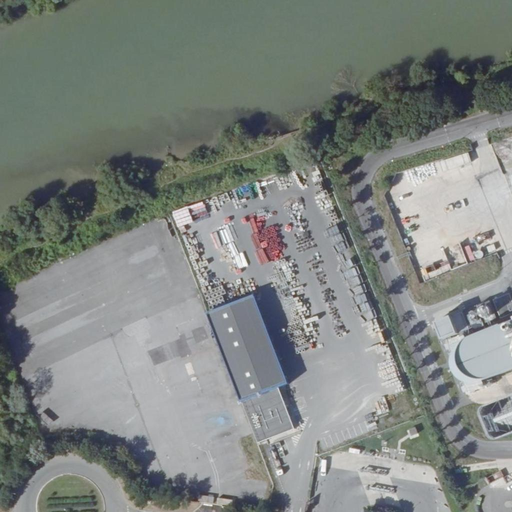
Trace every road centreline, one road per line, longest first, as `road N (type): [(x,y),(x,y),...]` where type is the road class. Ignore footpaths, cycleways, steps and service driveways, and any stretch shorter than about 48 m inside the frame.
road 1 (track): [(0,261),(190,175),(511,73)]
road 2 (residential): [(114,511),(107,482),(66,462),(37,473),(23,511)]
